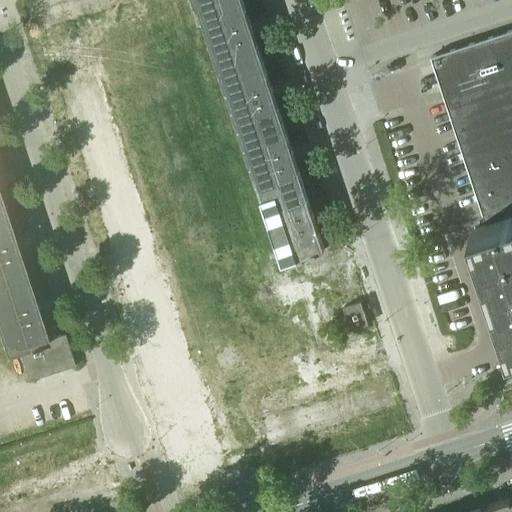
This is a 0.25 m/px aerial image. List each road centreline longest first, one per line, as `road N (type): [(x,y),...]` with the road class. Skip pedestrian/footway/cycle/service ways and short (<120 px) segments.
road 1 (residential): [(443,458),(444,437),(302,0)]
road 2 (residential): [(128,432),(0,37)]
road 3 (secondary): [(277,511),(443,458)]
